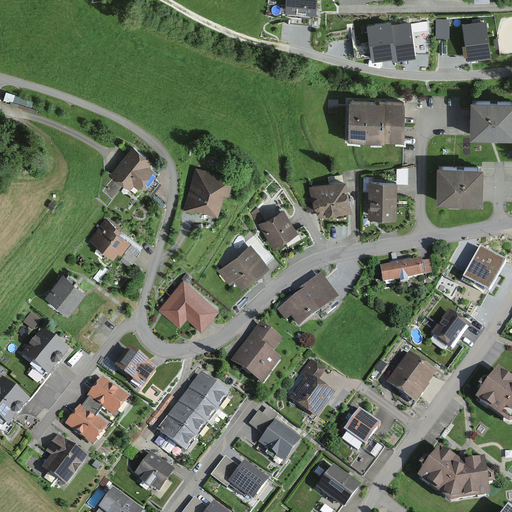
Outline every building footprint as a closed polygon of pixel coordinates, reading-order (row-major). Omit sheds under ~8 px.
[(315,0),(287,0),(287,7),(296,8),(296,6),(308,7),(308,9),(315,10),(315,0)] [(372,55),(394,52),(390,24),(390,20),(368,23),(372,55)] [(489,52),(485,20),(465,23),(469,54),(489,52)] [(390,24),(394,52),(394,56),(414,53),(410,22),(390,24)] [(511,96),(472,95),(471,127),(511,128),(511,96)] [(404,98),(349,97),(348,132),(403,133),(404,98)] [(153,156),(136,142),(110,174),(128,188),(135,179),(145,187),(159,169),(148,161),(153,156)] [(481,165),(439,165),(439,197),(481,198),(481,165)] [(233,178),(195,167),(184,208),(194,211),(196,207),(218,213),(224,191),(229,192),(233,178)] [(397,178),(368,177),(367,213),(395,214),(397,178)] [(346,183),(310,188),(313,211),(317,211),(318,219),(351,214),(346,183)] [(283,209),(262,221),(274,242),(295,230),(283,209)] [(126,229),(107,215),(89,240),(117,261),(131,242),(122,235),(126,229)] [(251,242),(222,266),(239,287),(268,263),(251,242)] [(505,261),(481,246),(463,276),(488,290),(505,261)] [(426,259),(382,267),(385,283),(429,275),(426,259)] [(86,286),(63,269),(46,293),(68,310),(86,286)] [(183,280),(160,309),(180,325),(187,317),(205,330),(221,309),(183,280)] [(329,304),(312,282),(278,309),(285,318),(291,314),(301,326),(329,304)] [(471,323),(449,308),(433,331),(455,346),(471,323)] [(283,340),(261,323),(233,360),(264,384),(283,359),(273,352),(283,340)] [(69,349),(43,327),(21,353),(48,374),(69,349)] [(157,366),(130,346),(115,365),(143,386),(157,366)] [(437,372),(408,351),(388,379),(417,400),(437,372)] [(511,374),(498,366),(478,396),(510,418),(511,418),(511,374)] [(335,376),(320,367),(299,399),(330,419),(345,395),(329,385),(335,376)] [(31,399),(3,376),(0,379),(0,413),(12,423),(31,399)] [(129,396),(102,376),(88,394),(115,414),(129,396)] [(227,394),(202,376),(192,389),(216,408),(227,394)] [(216,408),(192,389),(181,403),(206,421),(216,408)] [(206,421),(181,403),(171,416),(196,435),(206,421)] [(106,425),(79,405),(66,422),(92,443),(106,425)] [(381,423),(358,407),(343,429),(366,445),(381,423)] [(196,435),(171,416),(161,430),(185,449),(196,435)] [(298,441),(269,418),(259,430),(264,434),(259,441),(284,460),(298,441)] [(89,458),(58,434),(47,449),(53,453),(43,465),(68,485),(89,458)] [(487,458),(463,460),(440,446),(420,476),(452,498),(491,492),(487,458)] [(175,470),(150,452),(135,472),(159,491),(175,470)] [(244,460),(229,480),(254,498),(269,478),(244,460)] [(360,483),(333,465),(318,487),(345,506),(360,483)] [(140,511),(143,510),(115,489),(97,511),(140,511)] [(228,511),(213,501),(204,511),(228,511)]
